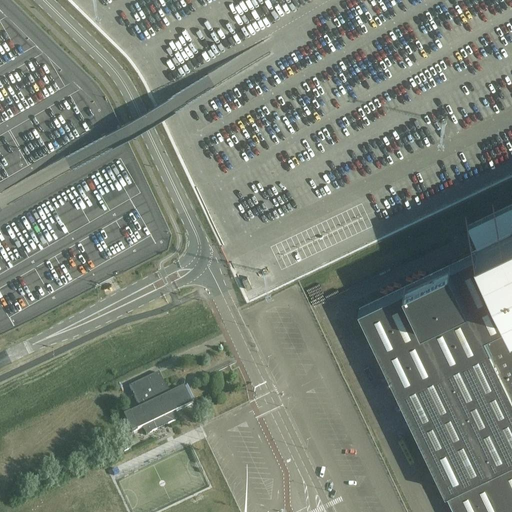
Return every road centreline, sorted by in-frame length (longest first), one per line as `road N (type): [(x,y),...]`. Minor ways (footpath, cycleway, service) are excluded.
road 1 (secondary): [(195,258),(199,241),(128,91),(43,0)]
road 2 (unknown): [(160,93),(273,26),(278,35),(277,58),(173,119)]
road 3 (secondary): [(0,360),(189,268),(195,258)]
road 4 (unclassified): [(217,283),(310,480)]
road 5 (unknown): [(16,266),(143,190)]
